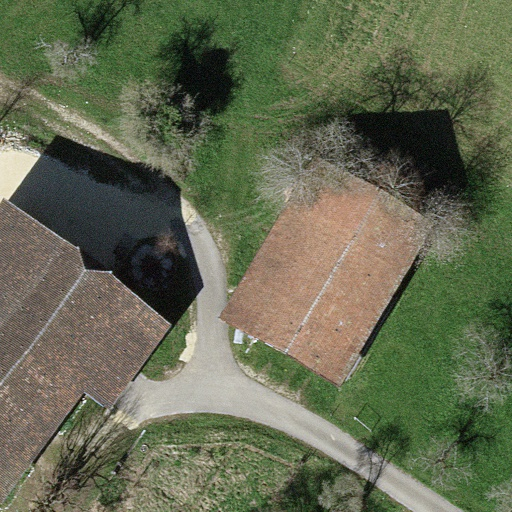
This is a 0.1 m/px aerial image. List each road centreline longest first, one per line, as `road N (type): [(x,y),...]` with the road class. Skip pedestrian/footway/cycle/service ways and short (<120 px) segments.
road 1 (track): [(0,89),(98,134),(206,254),(209,403)]
road 2 (track): [(422,511),(250,401),(147,406)]
